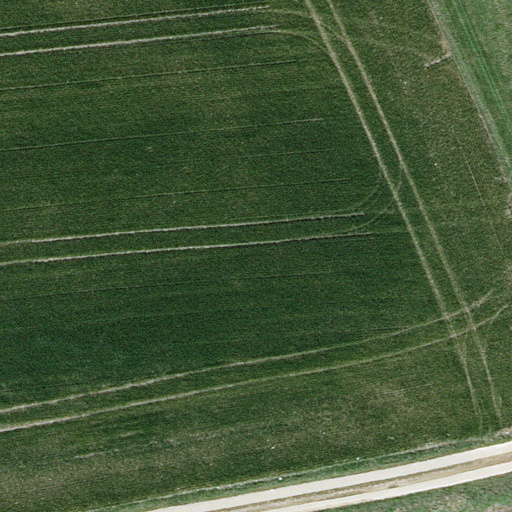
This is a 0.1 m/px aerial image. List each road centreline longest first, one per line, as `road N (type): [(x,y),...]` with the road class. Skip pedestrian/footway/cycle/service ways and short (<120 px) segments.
road 1 (track): [(139,0),(413,493)]
road 2 (track): [(312,511),(511,472)]
